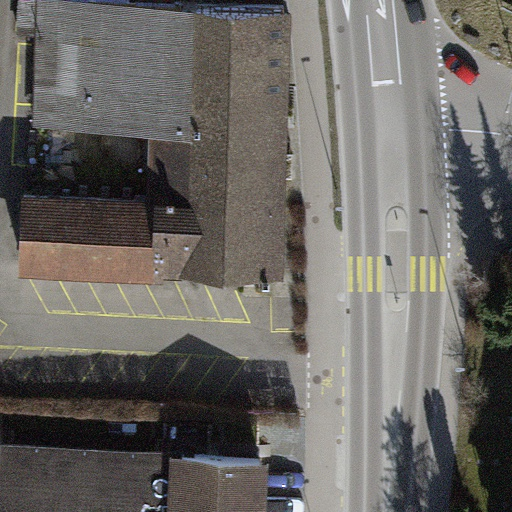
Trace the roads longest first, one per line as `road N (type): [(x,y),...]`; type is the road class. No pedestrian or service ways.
road 1 (secondary): [(389,511),(399,257),(394,131)]
road 2 (secondary): [(394,131),(384,0)]
